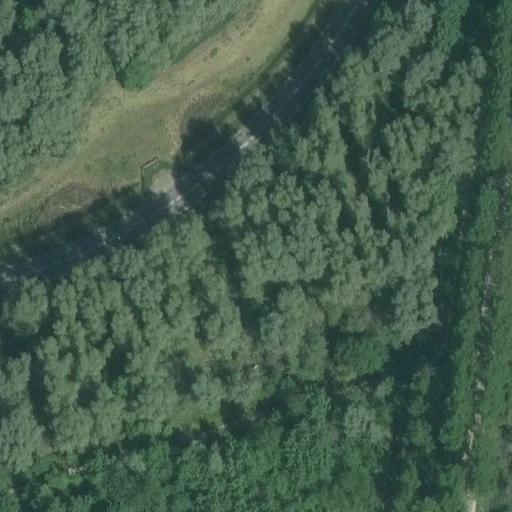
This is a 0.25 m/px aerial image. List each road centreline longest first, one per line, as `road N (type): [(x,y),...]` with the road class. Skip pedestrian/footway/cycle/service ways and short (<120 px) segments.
road 1 (secondary): [(0,282),(123,233),(208,177),(294,94),(360,0)]
road 2 (unclassified): [(467,511),(511,168)]
